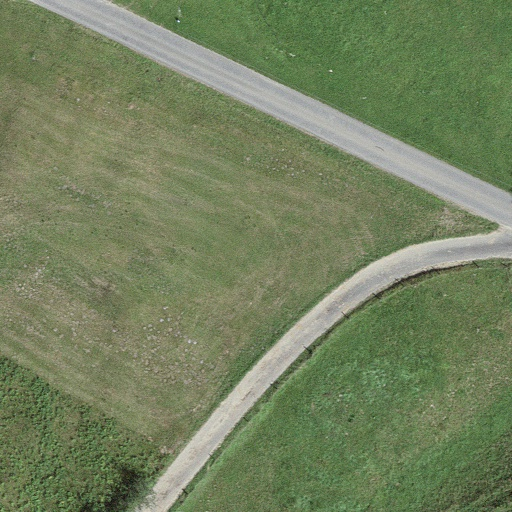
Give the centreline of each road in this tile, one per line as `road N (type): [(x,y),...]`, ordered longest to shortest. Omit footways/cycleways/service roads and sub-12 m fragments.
road 1 (unclassified): [(511,210),(64,0)]
road 2 (track): [(150,511),(238,402),(330,308),(393,266),(511,243)]
